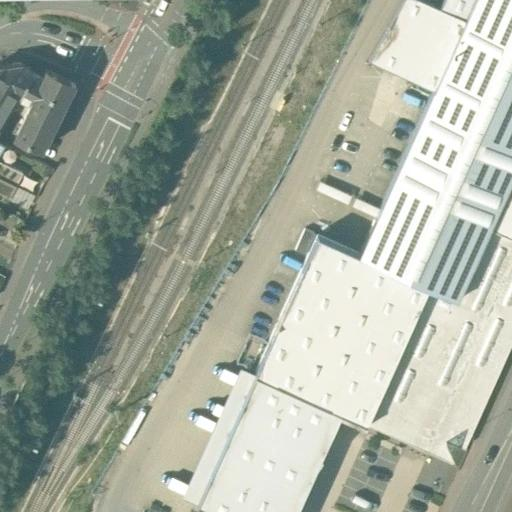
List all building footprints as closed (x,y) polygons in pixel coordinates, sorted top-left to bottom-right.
[(442,0),(439,7),(423,0),(402,0),(368,60),(433,89),(434,87),(473,0),(442,0)] [(511,0),(473,0),(434,87),(511,122),(511,0)] [(21,63),(0,66),(0,122),(17,93),(31,70),(21,63)] [(73,84),(45,70),(42,75),(31,70),(17,93),(30,99),(23,114),(26,115),(15,136),(41,149),(73,84)] [(511,122),(434,87),(433,89),(359,252),(428,283),(456,296),(488,223),(511,170),(511,122)] [(21,173),(0,163),(0,177),(15,185),(21,173)] [(511,170),(488,223),(511,233),(511,170)] [(15,185),(0,177),(0,193),(9,198),(15,185)] [(428,283),(366,421),(454,461),(458,472),(468,449),(463,446),(511,338),(511,233),(488,223),(456,296),(428,283)] [(359,252),(317,234),(255,371),(366,421),(428,283),(359,252)] [(366,421),(255,371),(196,501),(219,511),(294,511),(339,412),(365,424),(366,421)]
